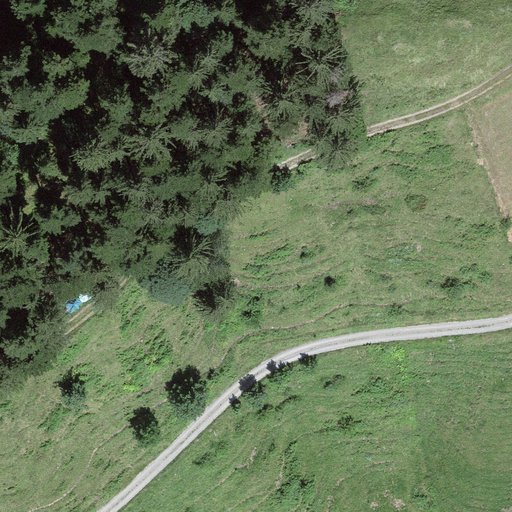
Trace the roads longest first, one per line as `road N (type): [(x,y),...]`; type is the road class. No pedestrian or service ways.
road 1 (track): [(0,378),(91,314),(191,211),(346,136),(449,111),(511,65)]
road 2 (track): [(511,322),(303,350),(249,379),(105,511)]
